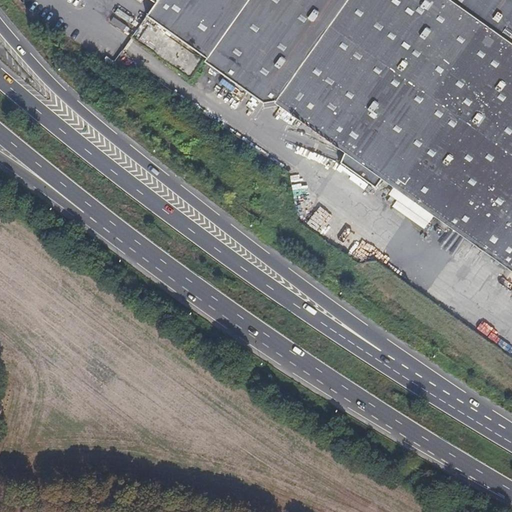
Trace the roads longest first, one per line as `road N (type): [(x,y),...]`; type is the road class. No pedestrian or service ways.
road 1 (motorway): [(479,424),(415,364),(120,143),(0,24)]
road 2 (motorway): [(479,424),(228,258),(0,79)]
road 3 (motorway): [(141,246),(280,345),(511,489)]
road 4 (motorway): [(0,132),(141,246)]
road 5 (motorway): [(0,157),(141,246)]
